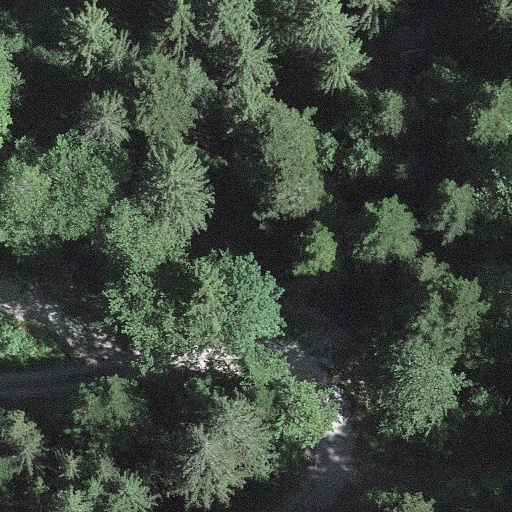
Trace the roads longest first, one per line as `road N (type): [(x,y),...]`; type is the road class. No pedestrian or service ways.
road 1 (track): [(0,388),(89,385),(206,364),(271,368),(328,433),(323,495),(296,511)]
road 2 (track): [(323,495),(404,488),(511,461)]
